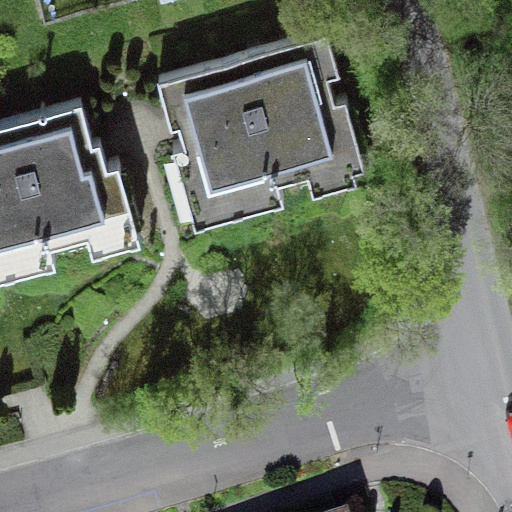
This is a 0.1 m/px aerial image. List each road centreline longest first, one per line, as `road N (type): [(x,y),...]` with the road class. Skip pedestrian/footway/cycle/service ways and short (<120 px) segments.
road 1 (residential): [(498,370),(0,510)]
road 2 (unknown): [(94,484),(78,416),(83,382),(158,287),(168,261),(148,125)]
road 3 (residential): [(498,370),(410,0)]
